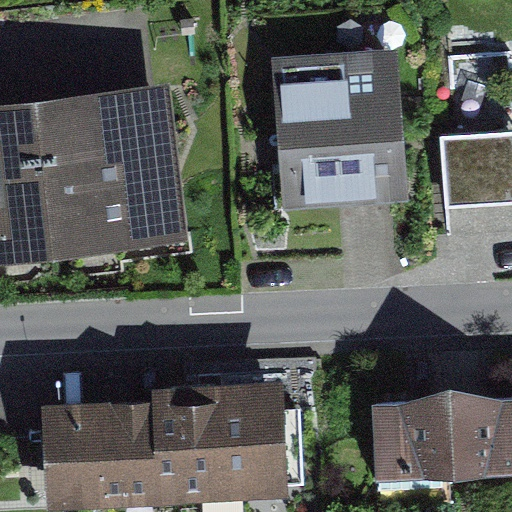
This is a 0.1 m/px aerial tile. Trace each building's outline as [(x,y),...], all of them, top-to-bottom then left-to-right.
[(412,37),(282,39),(285,203),(415,201),(412,37)] [(166,76),(0,94),(0,256),(183,236),(166,76)] [(511,229),(511,162),(443,165),(445,232),(511,229)] [(290,382),(47,394),(51,493),(294,481),(290,382)] [(511,385),(377,387),(379,468),(511,466),(511,385)]
